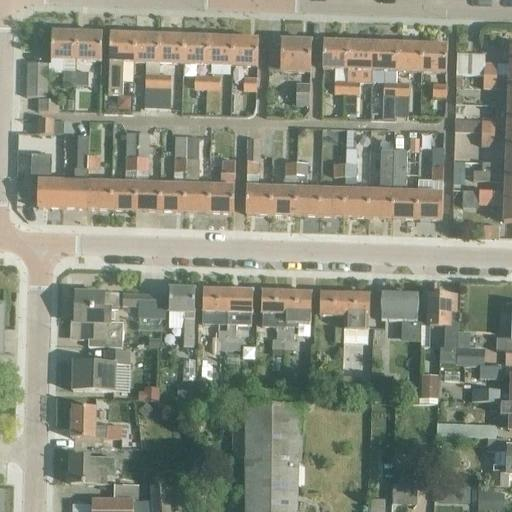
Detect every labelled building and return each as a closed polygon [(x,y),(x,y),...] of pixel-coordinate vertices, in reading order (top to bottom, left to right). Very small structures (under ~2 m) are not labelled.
[(76,63),(77,36),(53,35),(52,62),(63,63),(63,87),(75,87),(75,76),(76,63)] [(101,36),(77,36),(76,63),(101,64),(101,36)] [(110,64),(109,97),(122,97),(123,84),(132,85),(133,65),(135,65),(135,38),(111,37),(110,64)] [(135,38),(135,65),(146,65),(145,77),(145,90),(144,110),(158,111),(159,77),(159,66),(160,38),(135,38)] [(160,38),(159,66),(184,67),(185,39),(160,38)] [(184,67),(208,68),(209,40),(185,39),(184,67)] [(209,40),(208,68),(233,68),(234,41),(209,40)] [(234,41),(233,68),(258,69),(259,41),(234,41)] [(311,75),(312,43),(282,42),(281,74),(311,75)] [(348,98),(349,45),(324,44),(323,72),(336,73),(335,98),(348,98)] [(349,45),(348,98),(360,98),(361,86),(372,86),(374,45),(349,45)] [(398,46),(374,45),(372,86),(384,86),(384,99),(397,100),(397,87),(397,75),(398,46)] [(398,46),(397,75),(422,76),(423,47),(398,46)] [(423,47),(422,76),(447,76),(448,48),(423,47)] [(485,79),(511,80),(511,50),(510,67),(485,67),(486,58),(467,57),(458,57),(457,78),(463,78),(474,79),(485,79)] [(277,59),(277,51),(260,52),(261,73),(274,72),(274,59),(277,59)] [(28,67),(27,77),(48,78),(48,67),(28,67)] [(75,76),(75,87),(88,87),(88,77),(75,76)] [(48,78),(27,77),(27,89),(47,90),(48,78)] [(159,77),(158,111),(170,111),(171,78),(159,77)] [(207,92),(208,79),(194,78),(194,92),(207,92)] [(220,79),(208,79),(207,92),(220,93),(220,79)] [(257,94),(258,80),(244,79),(244,93),(257,94)] [(511,80),(485,79),(484,92),(497,93),(509,93),(509,109),(511,109),(511,80)] [(310,109),(311,87),(297,86),(297,109),(310,109)] [(397,87),(397,100),(396,120),(408,120),(409,87),(397,87)] [(446,101),(447,88),(434,88),(433,101),(446,101)] [(47,90),(27,89),(27,100),(47,101),(47,90)] [(59,116),(59,103),(39,103),(39,115),(59,116)] [(65,113),(75,113),(75,104),(65,103),(65,113)] [(109,105),(109,113),(117,114),(117,106),(109,105)] [(348,107),(347,117),(360,117),(360,107),(348,107)] [(383,113),(383,122),(395,123),(395,113),(383,113)] [(455,136),(483,137),(496,138),(496,124),(456,122),(455,136)] [(53,138),(53,123),(38,123),(38,138),(53,138)] [(55,124),(54,138),(65,138),(65,136),(66,125),(55,124)] [(66,125),(65,136),(74,136),(69,125),(66,125)] [(345,194),(344,221),(369,222),(370,195),(356,194),(357,180),(357,167),(357,152),(353,152),(354,132),(347,132),(346,151),(346,167),(345,179),(345,194)] [(113,186),(112,213),(136,214),(138,136),(126,135),(125,187),(113,186)] [(138,136),(136,214),(161,215),(161,188),(148,188),(150,136),(138,136)] [(496,138),(483,137),(483,150),(495,150),(496,138)] [(74,185),(64,185),(63,212),(88,213),(88,186),(89,172),(89,159),(90,140),(79,140),(78,173),(75,173),(74,185)] [(175,188),(161,188),(161,215),(185,216),(187,142),(176,141),(175,188)] [(199,142),(187,142),(185,216),(209,217),(210,190),(200,189),(200,164),(199,164),(199,142)] [(271,219),(272,192),(258,191),(259,166),(259,142),(248,142),(248,166),(246,218),(271,219)] [(411,143),(410,155),(420,155),(420,143),(411,143)] [(419,184),(418,196),(418,223),(442,224),(444,152),(434,152),(433,184),(419,184)] [(370,195),(369,222),(393,222),(395,154),(384,154),(383,195),(370,195)] [(407,155),(395,154),(393,222),(418,223),(418,196),(406,196),(407,155)] [(63,212),(64,185),(51,184),(52,158),(42,157),(32,157),(31,170),(31,184),(39,184),(38,211),(63,212)] [(100,159),(89,159),(89,172),(100,172),(100,159)] [(210,190),(209,217),(235,217),(236,165),(223,164),(223,177),(222,190),(210,190)] [(272,192),(271,219),(296,219),(296,192),(297,177),(297,165),(286,164),(285,177),(285,192),(272,192)] [(296,192),(296,219),(320,220),(321,193),(308,193),(308,178),(308,165),(297,165),(297,177),(296,192)] [(465,188),(465,166),(454,165),(453,188),(465,188)] [(345,179),(346,167),(334,166),(334,179),(345,179)] [(511,167),(506,167),(484,166),(483,174),(475,173),(475,184),(506,185),(505,196),(511,195),(511,167)] [(88,186),(88,213),(112,213),(113,186),(88,186)] [(345,194),(321,193),(320,220),(344,221),(345,194)] [(511,195),(505,196),(480,195),(480,208),(492,208),(492,207),(505,208),(504,225),(511,225),(511,195)] [(484,229),(484,240),(500,241),(500,229),(484,229)] [(194,349),(197,291),(170,290),(168,314),(184,315),(183,348),(194,349)] [(228,316),(229,292),(205,292),(204,315),(228,316)] [(229,292),(228,316),(228,328),(227,353),(240,353),(241,342),(236,342),(237,328),(252,329),(253,317),(254,317),(254,293),(229,292)] [(286,352),(288,294),(263,293),(262,317),(263,317),(262,330),(277,331),(277,343),(273,343),(273,352),(272,358),(283,358),(283,352),(286,352)] [(288,294),(286,352),(295,353),(295,331),(299,331),(299,327),(310,327),(311,295),(288,294)] [(71,302),(71,317),(76,317),(75,341),(89,342),(89,349),(123,350),(123,326),(110,325),(111,311),(118,312),(119,296),(103,295),(103,296),(76,295),(76,303),(71,302)] [(345,320),(346,296),(321,295),(320,319),(345,320)] [(123,296),(123,307),(139,308),(139,320),(154,320),(155,297),(123,296)] [(346,296),(345,320),(344,332),(344,346),(367,346),(367,333),(368,333),(368,321),(369,321),(370,297),(346,296)] [(155,297),(154,320),(165,321),(165,298),(155,297)] [(416,326),(417,298),(383,297),(381,324),(416,326)] [(430,298),(429,328),(445,328),(445,350),(441,351),(441,366),(457,366),(458,350),(458,338),(460,314),(455,314),(455,300),(450,301),(450,299),(430,298)] [(227,353),(228,328),(219,327),(219,340),(213,340),(212,355),(226,356),(227,353)] [(344,346),(344,332),(336,332),(335,345),(344,346)] [(511,342),(497,341),(497,354),(511,354),(511,342)] [(458,350),(457,366),(480,368),(482,368),(483,352),(458,350)] [(70,372),(70,386),(74,386),(73,393),(109,394),(110,378),(116,379),(116,368),(130,368),(131,355),(107,354),(107,366),(74,365),(74,372),(70,372)] [(504,382),(505,369),(482,368),(480,368),(479,381),(504,382)] [(501,404),(511,404),(511,377),(511,393),(476,392),(476,403),(501,404)] [(419,406),(438,406),(439,378),(420,378),(419,406)] [(375,379),(374,405),(391,406),(393,380),(375,379)] [(344,380),(343,392),(359,393),(359,381),(344,380)] [(179,402),(193,402),(194,388),(179,388),(179,402)] [(145,395),(140,395),(139,403),(157,403),(157,390),(145,390),(145,395)] [(227,405),(242,405),(242,393),(227,393),(227,405)] [(511,404),(501,404),(500,417),(510,418),(509,433),(511,433),(511,404)] [(139,414),(145,419),(152,412),(147,406),(139,414)] [(246,511),(296,511),(298,465),(301,465),(303,411),(246,407),(246,511)] [(97,442),(98,409),(73,408),(72,441),(97,442)] [(364,435),(378,433),(375,413),(361,414),(364,435)] [(224,426),(223,446),(236,446),(237,427),(224,426)] [(498,430),(436,427),(436,439),(487,441),(497,442),(498,430)] [(124,429),(106,429),(106,443),(124,443),(124,429)] [(509,442),(497,442),(487,441),(487,454),(495,454),(494,463),(493,463),(492,488),(507,489),(507,476),(511,476),(511,449),(509,450),(509,442)] [(115,480),(116,461),(72,460),(71,487),(108,489),(108,480),(115,480)] [(418,507),(418,487),(394,486),(393,506),(418,507)] [(171,511),(170,488),(152,490),(153,505),(154,510),(154,511),(171,511)] [(140,502),(140,490),(115,489),(115,501),(140,502)] [(477,511),(489,511),(490,497),(477,497),(477,511)] [(134,503),(92,503),(91,511),(153,511),(154,510),(153,505),(134,505),(134,503)]
